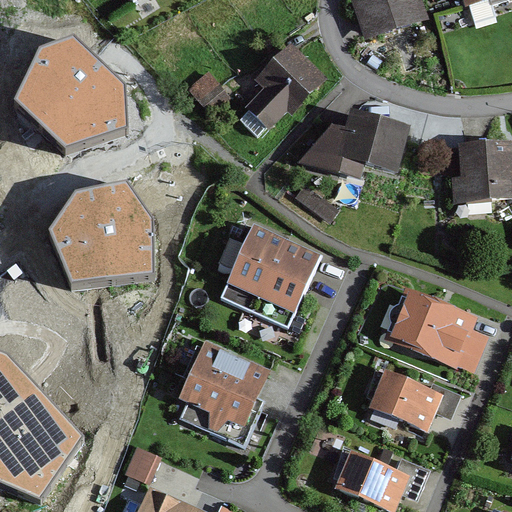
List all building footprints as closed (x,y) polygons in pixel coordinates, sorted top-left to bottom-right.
[(131,0),(137,9),(150,0),(131,0)] [(422,0),(365,0),(357,3),(371,45),(431,26),(422,0)] [(511,0),(471,0),(475,12),(511,1),(511,0)] [(126,90),(75,41),(41,52),(16,105),(67,153),(129,134),(126,90)] [(333,83),(297,48),(263,84),(272,93),(253,112),(271,130),(294,106),(302,114),(333,83)] [(226,99),(207,79),(188,96),(208,117),(226,99)] [(417,132),(364,120),(359,140),(344,136),(312,167),(368,182),(373,166),(407,173),(417,132)] [(511,181),(510,146),(461,150),(465,203),(511,199),(511,181)] [(153,223),(127,185),(76,196),(50,235),(72,288),(154,278),(153,223)] [(325,261),(257,232),(234,283),(302,312),(325,261)] [(488,327),(415,297),(395,345),(468,376),(488,327)] [(278,375),(212,348),(188,406),(254,434),(278,375)] [(6,354),(0,351),(0,481),(41,499),(82,435),(6,354)] [(445,398),(394,376),(377,414),(429,436),(445,398)] [(102,511),(130,442),(95,428),(77,474),(66,470),(48,511),(102,511)] [(161,463),(138,453),(128,475),(151,485),(161,463)] [(397,511),(412,479),(358,456),(344,490),(397,511)] [(190,511),(157,497),(149,511),(190,511)]
